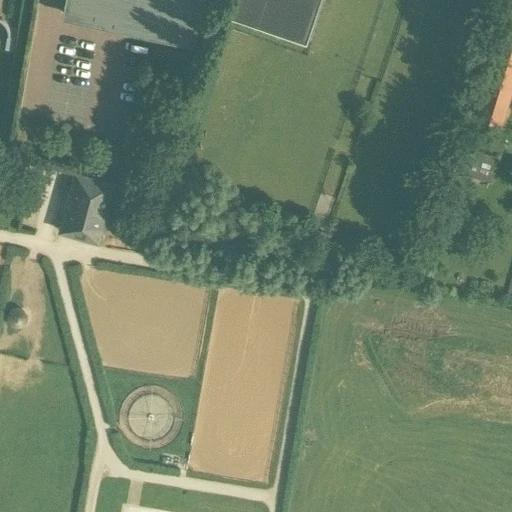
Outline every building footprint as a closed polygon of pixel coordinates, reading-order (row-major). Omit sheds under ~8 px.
[(65,0),(62,15),(194,43),(203,0),(65,0)] [(305,40),(318,0),(233,0),(228,14),(305,40)] [(502,126),(511,93),(511,46),(499,43),(477,119),(502,126)] [(487,181),(495,156),(472,148),(463,173),(487,181)] [(110,198),(115,180),(73,169),(69,186),(110,198)] [(167,193),(171,178),(161,175),(157,190),(167,193)] [(99,242),(103,225),(61,213),(57,231),(99,242)] [(320,262),(329,235),(316,230),(307,257),(320,262)] [(417,264),(422,245),(412,242),(407,261),(417,264)]
